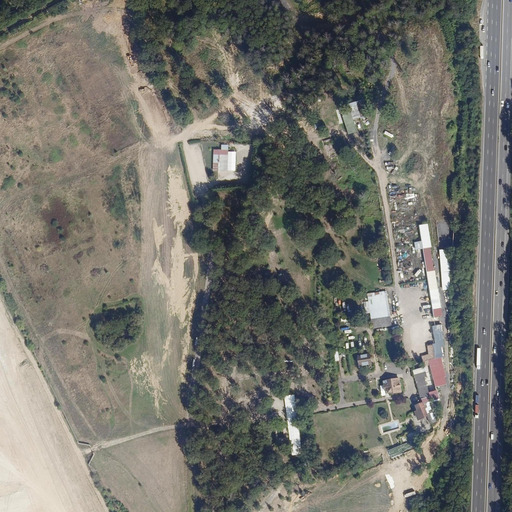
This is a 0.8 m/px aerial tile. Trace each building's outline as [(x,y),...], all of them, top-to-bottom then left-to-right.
[(369,115),(364,99),(349,104),(350,108),(354,120),(369,115)] [(354,120),(350,108),(341,110),(349,135),(358,132),(354,120)] [(221,149),(214,149),(213,171),(228,172),(228,170),(236,171),(236,152),(228,151),(229,144),(221,144),(221,149)] [(428,223),(419,225),(433,310),(441,308),(435,271),(434,271),(429,248),(432,248),(430,237),(431,237),(428,223)] [(449,249),(439,250),(441,272),(451,272),(449,249)] [(387,291),(367,294),(373,328),(392,326),(387,291)] [(447,348),(442,325),(433,326),(437,344),(428,346),(430,355),(422,357),(424,366),(430,365),(429,361),(445,358),(443,349),(447,348)] [(370,354),(356,356),(358,366),(372,364),(370,354)] [(428,377),(425,367),(413,370),(421,398),(413,402),(417,411),(414,412),(418,421),(430,416),(423,400),(431,397),(425,377),(428,377)] [(402,392),(399,378),(383,380),(385,394),(402,392)] [(302,454),(295,394),(284,395),(291,455),(302,454)] [(391,458),(415,448),(412,440),(388,450),(391,458)]
